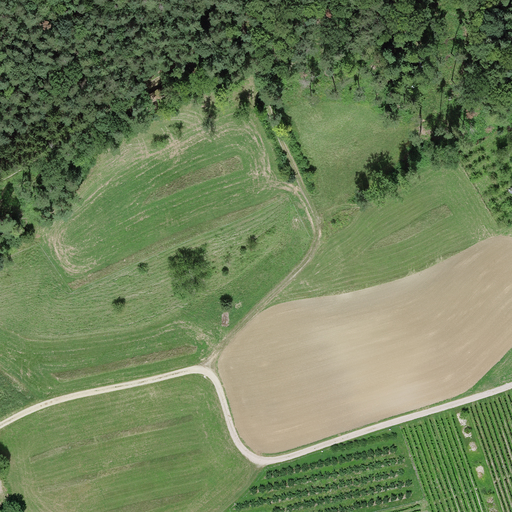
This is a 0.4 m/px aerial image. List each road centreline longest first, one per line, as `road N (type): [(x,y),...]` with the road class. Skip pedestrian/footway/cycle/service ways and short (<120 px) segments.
road 1 (track): [(0,426),(59,399),(202,370),(215,381),(239,450),(276,461),(511,385)]
road 2 (track): [(202,370),(300,267),(317,224),(239,23)]
road 3 (track): [(0,171),(239,23)]
